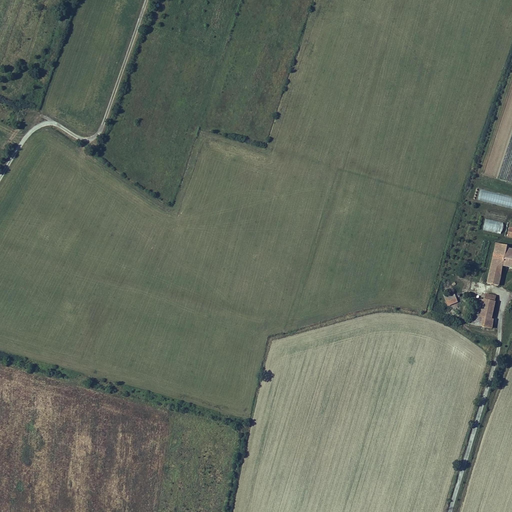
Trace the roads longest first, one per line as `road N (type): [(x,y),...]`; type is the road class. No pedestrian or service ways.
road 1 (track): [(511,63),(449,256),(450,268),(500,291)]
road 2 (track): [(0,154),(21,117),(34,110),(92,137),(147,0)]
road 3 (track): [(449,511),(499,345),(500,291)]
